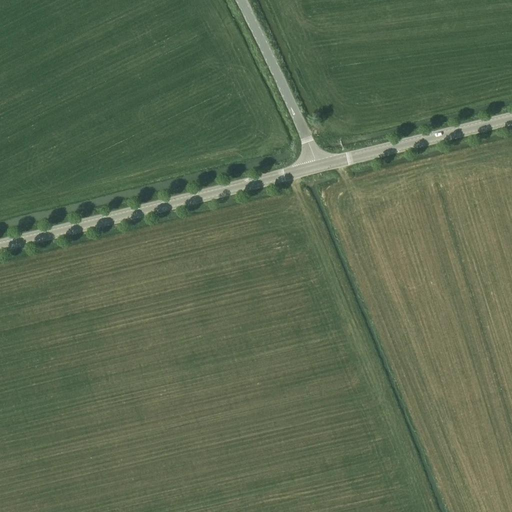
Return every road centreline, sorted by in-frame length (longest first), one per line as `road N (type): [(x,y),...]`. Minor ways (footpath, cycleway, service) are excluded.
road 1 (tertiary): [(318,160),(0,242)]
road 2 (tertiary): [(511,120),(318,160)]
road 3 (tertiary): [(318,160),(239,0)]
